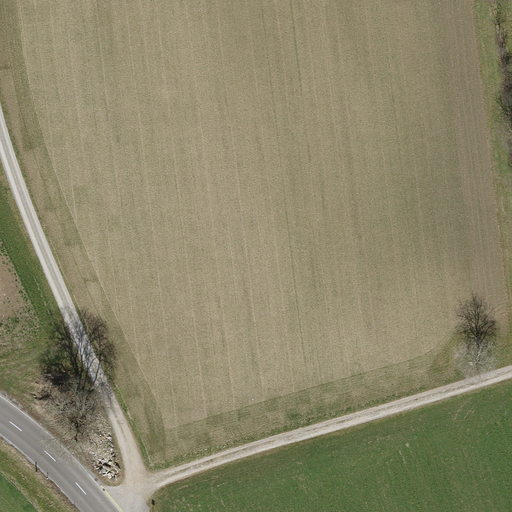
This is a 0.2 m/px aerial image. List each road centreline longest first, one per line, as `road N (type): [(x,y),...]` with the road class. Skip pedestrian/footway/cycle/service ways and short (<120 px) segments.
road 1 (track): [(0,135),(130,459),(132,511)]
road 2 (track): [(511,371),(132,492)]
road 3 (tertiary): [(97,511),(0,418)]
